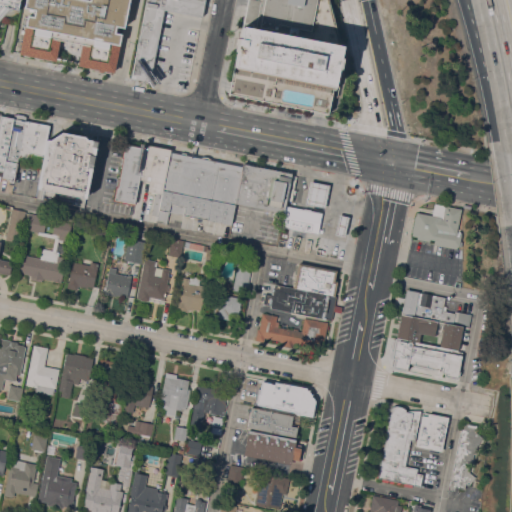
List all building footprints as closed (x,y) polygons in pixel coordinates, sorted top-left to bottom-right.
[(0,0),(19,0),(17,10),(7,10),(0,18),(0,0)] [(128,0),(123,28),(118,27),(117,33),(121,34),(119,43),(113,73),(109,72),(109,73),(101,71),(102,70),(100,70),(100,71),(87,69),(87,67),(77,65),(81,44),(59,40),(55,61),(44,59),(44,60),(35,58),(35,57),(29,56),(28,57),(22,56),(22,55),(18,54),(22,34),(19,33),(19,29),(23,30),(26,15),(31,16),(33,10),(23,8),(24,0),(128,0)] [(203,0),(201,16),(163,8),(148,81),(131,78),(146,0),(203,0)] [(228,93),(236,52),(234,51),(236,38),(239,39),(246,0),(326,0),(340,49),(338,58),(340,58),(335,85),(338,85),(336,96),(331,96),(327,113),(228,93)] [(13,182),(1,180),(2,175),(0,174),(0,118),(1,113),(2,112),(26,117),(25,121),(17,164),(13,182)] [(17,164),(25,121),(49,126),(47,139),(41,169),(17,164)] [(47,139),(49,139),(61,132),(84,136),(94,139),(97,141),(83,207),(42,199),(44,189),(37,188),(41,169),(47,139)] [(145,148),(139,179),(138,179),(133,204),(112,200),(115,186),(116,186),(122,157),(121,157),(124,143),(145,148)] [(170,149),(170,151),(157,215),(150,214),(155,192),(147,191),(149,181),(139,179),(145,148),(146,145),(145,145),(145,144),(170,149)] [(218,161),(207,220),(168,212),(166,224),(156,222),(157,215),(170,151),(218,161)] [(235,203),(230,225),(207,220),(218,161),(242,166),(235,203)] [(235,203),(242,166),(243,165),(291,174),(285,204),(285,205),(283,213),(235,203)] [(324,207),(305,203),(309,181),(328,185),(324,207)] [(433,244),(434,240),(429,239),(429,241),(416,239),(416,237),(411,236),(415,216),(416,216),(417,212),(431,215),(434,203),(461,209),(456,232),(461,233),(460,241),(461,241),(460,247),(456,246),(456,249),(433,244)] [(285,205),(322,212),(322,224),(317,234),(291,229),(289,239),(285,238),(287,228),(281,227),(283,213),(285,205)] [(12,208),(25,211),(17,242),(5,239),(12,208)] [(47,217),(43,235),(37,234),(38,232),(24,229),(28,212),(47,217)] [(338,215),(347,217),(343,236),(334,233),(338,215)] [(72,223),(68,241),(50,237),(54,219),(72,223)] [(106,241),(95,239),(98,225),(110,227),(106,241)] [(128,238),(145,241),(141,263),(124,260),(128,238)] [(171,239),(183,241),(179,258),(167,255),(171,239)] [(0,241),(1,242),(0,247),(0,259),(12,262),(9,275),(0,272),(0,241)] [(183,247),(184,241),(207,246),(207,249),(218,251),(215,264),(204,262),(206,251),(183,247)] [(65,268),(64,268),(62,283),(52,281),(52,280),(42,278),(41,281),(30,279),(31,276),(28,275),(28,274),(18,272),(21,254),(40,258),(41,248),(59,251),(58,256),(66,257),(66,260),(67,260),(65,268)] [(146,301),(140,300),(140,299),(138,299),(138,298),(136,298),(144,258),(154,260),(153,265),(155,265),(153,274),(160,276),(161,268),(169,269),(166,284),(169,284),(167,292),(165,291),(163,299),(160,298),(159,299),(153,297),(153,296),(148,296),(147,301),(146,301)] [(89,265),(90,261),(97,263),(93,287),(87,286),(87,287),(77,285),(77,289),(66,287),(67,282),(68,282),(71,269),(65,268),(67,260),(89,265)] [(238,262),(251,265),(246,292),(232,289),(238,262)] [(293,288),(298,263),(336,270),(334,281),(337,281),(334,296),(336,296),(336,297),(293,288)] [(131,276),(126,299),(103,294),(109,266),(116,268),(115,273),(131,276)] [(200,310),(193,309),(192,310),(188,309),(188,311),(175,309),(182,277),(189,279),(190,276),(199,278),(198,284),(205,286),(200,310)] [(334,305),(341,306),(340,312),(333,311),(331,320),(269,308),(270,305),(262,303),(264,293),(272,294),(274,284),(293,288),(336,297),(334,305)] [(443,323),(444,322),(423,318),(423,319),(400,314),(405,290),(444,298),(443,306),(446,306),(445,311),(454,313),(454,311),(470,314),(468,327),(462,326),(462,327),(443,323)] [(211,316),(217,293),(241,299),(237,317),(229,315),(228,320),(211,316)] [(327,322),(323,340),(321,340),(319,348),(297,344),(297,345),(292,344),(291,347),(283,345),(284,341),(264,338),(263,342),(254,340),(256,328),(258,329),(261,312),(276,315),(275,321),(278,322),(278,326),(292,329),(293,328),(297,329),(297,330),(301,331),(303,317),(327,322)] [(418,343),(395,339),(400,314),(423,319),(418,343)] [(439,347),(443,323),(462,327),(457,351),(439,347)] [(0,338),(17,342),(17,343),(23,345),(23,346),(25,346),(20,375),(16,374),(14,381),(3,379),(1,390),(0,389),(0,338)] [(459,364),(461,365),(458,379),(443,376),(446,361),(442,360),(440,371),(434,370),(433,376),(393,367),(395,358),(389,357),(393,339),(395,340),(395,339),(418,343),(439,347),(457,351),(462,352),(459,364)] [(33,344),(47,347),(44,365),(59,368),(55,388),(54,387),(52,395),(35,391),(35,387),(25,385),(33,344)] [(66,352),(73,354),(73,353),(85,355),(85,356),(93,358),(88,380),(79,378),(78,384),(72,383),(69,397),(60,396),(61,391),(58,390),(66,352)] [(114,361),(112,373),(119,374),(113,403),(122,405),(118,424),(95,419),(103,380),(100,379),(101,370),(97,370),(99,358),(114,361)] [(148,407),(134,405),(133,412),(123,410),(130,370),(148,374),(146,384),(152,385),(148,407)] [(165,372),(176,374),(176,377),(189,379),(187,388),(189,389),(186,409),(182,408),(181,410),(176,409),(175,416),(165,414),(166,408),(159,407),(165,372)] [(259,404),(264,380),(291,386),(289,393),(305,396),(302,413),(259,404)] [(22,387),(20,401),(6,398),(9,384),(22,387)] [(204,411),(201,429),(189,427),(197,385),(214,388),(214,384),(228,387),(226,397),(228,397),(227,400),(225,400),(223,414),(208,412),(204,411)] [(75,403),(88,405),(86,418),(72,415),(75,403)] [(404,411),(407,411),(407,410),(419,410),(414,441),(409,440),(404,466),(417,469),(416,473),(422,474),(419,487),(413,485),(407,484),(407,486),(401,485),(402,483),(400,483),(400,485),(395,484),(395,482),(394,481),(393,483),(389,482),(389,481),(388,480),(387,482),(380,481),(380,479),(377,478),(387,427),(384,426),(387,411),(388,409),(390,407),(393,406),(395,405),(398,405),(400,406),(402,407),(404,409),(404,411)] [(247,427),(251,407),(299,416),(296,437),(247,427)] [(441,451),(415,446),(421,415),(427,416),(427,413),(448,417),(441,451)] [(153,423),(150,436),(126,431),(127,425),(134,426),(135,420),(153,423)] [(462,422),(476,425),(475,432),(482,438),(477,445),(475,454),(473,453),(471,464),(470,465),(468,472),(475,477),(468,485),(465,485),(464,489),(455,487),(454,490),(450,489),(449,486),(462,422)] [(176,425),(187,427),(185,441),(173,438),(176,425)] [(243,454),(248,431),(295,440),(290,464),(243,454)] [(47,436),(44,452),(30,449),(33,434),(47,436)] [(198,454),(199,441),(185,440),(184,452),(198,454)] [(46,453),(48,444),(56,446),(54,455),(46,453)] [(77,444),(90,447),(88,460),(74,458),(77,444)] [(131,471),(132,471),(129,486),(122,485),(123,479),(117,478),(119,468),(120,468),(121,465),(112,463),(116,444),(119,444),(132,446),(131,453),(135,454),(131,471)] [(182,455),(189,457),(186,476),(178,475),(164,472),(168,452),(182,455)] [(46,455),(60,458),(57,475),(71,477),(71,480),(76,482),(73,499),(74,500),(72,507),(63,505),(63,507),(46,504),(47,502),(37,500),(46,455)] [(205,461),(211,462),(208,478),(190,475),(193,457),(205,460),(205,461)] [(33,482),(38,483),(35,495),(15,491),(14,496),(12,495),(12,497),(5,495),(5,494),(4,494),(9,466),(8,466),(10,458),(36,463),(33,482)] [(230,465),(243,468),(239,486),(226,483),(230,465)] [(90,466),(103,468),(101,478),(111,480),(111,481),(121,483),(120,490),(123,491),(121,500),(120,499),(117,511),(90,511),(91,509),(83,508),(86,490),(85,490),(90,466)] [(127,511),(130,494),(129,494),(131,483),(132,483),(135,470),(138,471),(138,472),(147,474),(145,485),(157,488),(157,491),(167,493),(165,504),(166,505),(165,509),(164,510),(161,510),(160,511),(127,511)] [(260,472),(284,477),(289,478),(286,493),(285,493),(285,494),(282,493),(279,509),(276,508),(276,506),(265,504),(264,506),(258,505),(258,503),(255,503),(260,472)] [(255,476),(254,484),(246,482),(247,474),(255,476)] [(179,496),(179,494),(185,496),(185,497),(188,498),(187,503),(194,504),(195,498),(206,500),(203,511),(173,511),(176,496),(179,496)] [(398,500),(397,505),(401,506),(399,511),(373,511),(369,511),(372,495),(398,500)] [(220,511),(222,502),(237,506),(236,508),(242,509),(241,511),(220,511)] [(414,511),(416,502),(430,505),(428,511),(414,511)]
